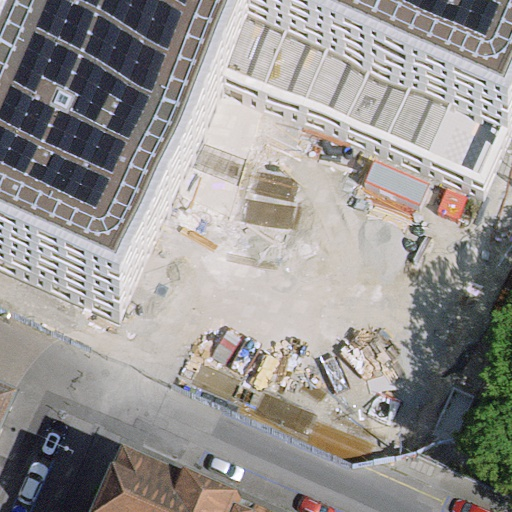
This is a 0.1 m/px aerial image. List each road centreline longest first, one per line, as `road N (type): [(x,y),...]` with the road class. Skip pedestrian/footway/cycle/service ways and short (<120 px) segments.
road 1 (residential): [(395,511),(116,388)]
road 2 (residential): [(60,511),(116,388)]
